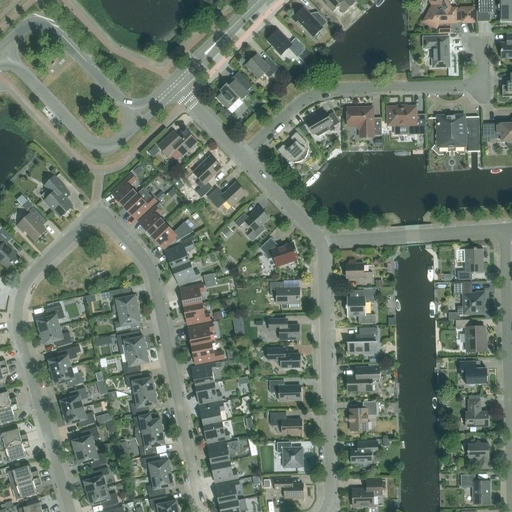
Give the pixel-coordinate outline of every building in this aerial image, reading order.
[(344,12),(355,2),(353,0),(321,0),(332,12),(338,6),(344,12)] [(439,23),(474,22),(473,8),(451,9),(445,0),(430,0),(430,1),(433,5),(424,21),(436,28),(439,23)] [(478,0),(479,2),(476,2),(477,22),(490,22),(490,13),(495,13),(495,12),(503,12),(503,21),(511,21),(511,0),(501,0),(502,1),(494,1),(493,0),(478,0)] [(324,28),(323,27),(327,22),(318,12),(313,17),(304,8),(292,19),(300,27),(302,25),(307,31),(314,38),(324,28)] [(280,56),(288,49),(288,48),(297,58),(306,50),(295,39),(290,43),(279,31),(268,41),(277,50),(276,51),(280,56)] [(501,59),(511,58),(511,34),(506,34),(507,43),(501,43),(501,59)] [(433,68),(450,67),(449,37),(423,38),(424,46),(432,46),(433,68)] [(307,51),(300,57),(308,65),(315,59),(307,51)] [(269,78),(278,69),(270,61),(265,65),(257,56),(257,55),(246,65),(246,66),(247,65),(260,78),(265,73),(269,78)] [(511,73),(509,73),(509,81),(507,81),(507,86),(502,86),(502,97),(511,97),(511,73)] [(247,92),(252,87),(241,74),(229,86),(227,84),(220,90),(222,93),(216,98),(228,110),(240,98),(242,101),(249,94),(247,92)] [(416,107),(387,107),(388,126),(394,126),(397,126),(398,135),(408,135),(417,135),(417,129),(426,129),(425,115),(416,115),(416,107)] [(374,136),(382,136),(381,118),(373,118),(373,108),(347,108),(348,126),(356,126),(360,130),(360,138),(374,138),(374,136)] [(226,109),(220,114),(226,120),(231,115),(226,109)] [(313,134),(315,133),(316,136),(319,136),(330,130),(331,132),(335,129),(334,126),(340,123),(333,113),(328,116),(326,112),(306,123),(313,134)] [(470,152),(478,152),(480,152),(479,117),(429,118),(429,119),(437,119),(438,148),(468,147),(468,152),(470,152)] [(488,125),(483,125),(483,137),(501,136),(501,139),(502,142),(507,142),(508,148),(510,150),(511,149),(511,123),(508,124),(501,124),(495,124),(488,125)] [(169,136),(158,146),(168,157),(171,154),(177,160),(181,156),(184,159),(184,158),(183,156),(187,152),(186,151),(196,142),(197,143),(199,144),(191,135),(186,130),(179,137),(178,136),(174,132),(169,136)] [(308,155),(309,151),(308,146),(306,143),(307,143),(297,132),(291,137),(292,140),(293,143),(294,144),(289,148),(288,148),(286,146),(283,145),(283,146),(277,151),(287,161),(288,161),(291,162),(295,163),(300,163),(304,160),(305,159),(308,155)] [(154,147),(149,153),(153,157),(159,152),(154,147)] [(207,183),(222,168),(211,156),(193,172),(201,180),(197,184),(201,188),(196,192),(202,198),(213,188),(207,183)] [(138,176),(143,171),(139,166),(134,172),(138,176)] [(111,194),(124,207),(137,194),(130,186),(136,180),(131,174),(111,194)] [(58,213),(57,214),(57,215),(58,216),(59,216),(60,216),(61,216),(62,216),(63,216),(64,216),(65,215),(66,215),(66,214),(67,213),(67,212),(67,211),(72,206),(60,194),(66,188),(55,177),(45,186),(49,189),(41,196),(46,201),(58,213)] [(232,207),(246,194),(236,183),(223,194),(217,188),(208,197),(218,209),(226,201),(232,207)] [(152,196),(151,196),(144,188),(138,194),(137,194),(124,207),(136,220),(157,201),(152,196)] [(174,189),(168,194),(172,198),(177,193),(174,189)] [(161,192),(155,197),(160,201),(165,196),(161,192)] [(33,206),(28,200),(22,206),(27,212),(33,206)] [(19,224),(17,226),(23,233),(26,231),(35,241),(46,231),(42,227),(47,222),(34,207),(28,212),(30,214),(25,219),(19,224)] [(139,223),(151,236),(165,223),(157,215),(161,212),(156,207),(139,223)] [(245,222),(253,230),(247,236),(253,242),(265,230),(261,226),(269,218),(260,207),(249,218),(245,213),(235,223),(239,228),(245,222)] [(188,220),(185,223),(191,228),(194,226),(188,220)] [(165,223),(151,236),(164,249),(175,239),(177,241),(194,231),(191,228),(185,223),(185,222),(174,232),(165,223)] [(228,227),(221,233),(225,237),(232,231),(228,227)] [(13,264),(19,256),(13,252),(14,251),(6,244),(11,238),(2,228),(0,229),(0,247),(0,248),(0,262),(2,264),(3,264),(8,268),(12,263),(13,264)] [(185,241),(186,244),(166,252),(173,269),(190,262),(186,251),(194,248),(190,237),(185,241)] [(271,238),(260,249),(266,255),(267,260),(274,258),(277,265),(289,261),(290,263),(296,261),(297,265),(298,265),(294,253),(296,252),(293,243),(279,247),(278,246),(271,238)] [(484,272),(483,272),(482,250),(484,250),(484,249),(476,249),(476,248),(474,248),(474,249),(459,250),(466,250),(466,273),(458,273),(458,272),(457,272),(458,280),(472,280),(472,279),(472,273),(484,272)] [(190,262),(173,269),(179,286),(201,278),(199,271),(194,273),(190,262)] [(360,284),(373,284),(373,272),(364,273),(364,263),(357,264),(357,265),(346,265),(346,278),(360,278),(360,284)] [(214,274),(203,276),(205,282),(215,280),(214,274)] [(215,280),(205,282),(206,288),(216,286),(215,280)] [(289,308),(299,308),(298,289),(289,289),(287,288),(284,288),(284,282),(270,283),(270,296),(277,296),(277,304),(282,303),(287,303),(289,303),(289,308)] [(484,301),(486,301),(486,291),(476,292),(476,294),(472,294),(472,282),(453,282),(453,295),(463,294),(464,307),(457,307),(457,314),(484,314),(484,301)] [(180,289),(184,307),(202,303),(200,292),(205,291),(203,284),(180,289)] [(118,311),(119,313),(138,309),(136,296),(125,298),(123,289),(102,293),(103,300),(113,298),(114,305),(112,308),(113,313),(118,311)] [(347,303),(344,304),(345,311),(347,311),(347,318),(348,318),(348,316),(359,316),(359,320),(359,324),(376,323),(375,315),(366,315),(366,302),(375,301),(375,290),(362,290),(362,297),(350,298),(347,298),(347,296),(347,303)] [(95,295),(86,296),(87,303),(96,301),(95,295)] [(202,303),(184,307),(188,325),(210,321),(209,314),(205,315),(202,303)] [(37,321),(40,333),(60,327),(58,320),(65,318),(61,305),(48,309),(50,317),(37,321)] [(141,322),(138,309),(119,313),(120,321),(114,322),(116,333),(131,330),(130,324),(141,322)] [(221,312),(214,313),(215,320),(223,319),(221,312)] [(285,319),(269,319),(269,327),(269,331),(280,331),(280,340),(300,340),(299,325),(288,325),(287,319),(285,319)] [(467,352),(486,352),(486,341),(485,341),(485,327),(472,327),(471,320),(456,321),(456,328),(466,328),(467,352)] [(188,328),(192,346),(212,342),(210,331),(214,330),(213,323),(188,328)] [(60,327),(40,333),(44,345),(57,341),(59,347),(72,343),(69,332),(62,334),(60,327)] [(360,335),(356,335),(356,342),(347,342),(347,343),(348,343),(348,355),(370,354),(369,347),(376,347),(376,342),(377,342),(374,342),(374,335),(378,335),(378,328),(359,328),(360,335)] [(244,329),(235,330),(236,337),(245,336),(244,329)] [(117,336),(119,347),(121,355),(127,354),(146,350),(144,337),(133,339),(132,333),(117,336)] [(212,342),(192,346),(196,365),(224,359),(223,352),(214,354),(212,342)] [(49,361),(52,373),(72,367),(69,360),(77,357),(76,353),(81,352),(79,346),(60,352),(62,357),(49,361)] [(268,361),(274,361),(279,366),(285,372),(289,368),(300,368),(300,354),(282,355),(282,348),(268,349),(268,361)] [(138,365),(149,363),(146,350),(127,354),(128,362),(123,363),(125,374),(139,371),(138,365)] [(192,368),(196,386),(214,383),(212,371),(216,371),(216,369),(222,368),(221,362),(192,368)] [(470,386),(475,386),(477,385),(488,384),(488,376),(487,376),(487,369),(476,369),(476,362),(459,362),(460,370),(465,369),(466,384),(468,384),(470,386)] [(0,384),(5,383),(3,376),(9,374),(7,367),(0,369),(0,384)] [(72,367),(52,373),(56,385),(69,381),(71,386),(84,383),(81,373),(74,375),(72,367)] [(371,382),(379,382),(379,368),(357,368),(357,375),(355,377),(351,377),(351,376),(348,376),(348,385),(349,385),(350,397),(350,392),(372,391),(371,382)] [(133,386),(135,395),(155,391),(152,378),(141,380),(140,374),(125,377),(127,387),(133,386)] [(279,400),(301,400),(301,386),(284,387),(284,380),(270,381),(270,393),(279,392),(279,400)] [(216,394),(214,383),(196,386),(199,404),(222,400),(221,393),(216,394)] [(60,401),(64,413),(83,407),(81,400),(88,398),(85,388),(72,392),(74,397),(60,401)] [(155,391),(135,395),(137,403),(131,404),(133,415),(148,412),(146,406),(157,404),(155,391)] [(0,393),(0,409),(18,404),(16,397),(10,399),(8,392),(0,393)] [(469,412),(466,412),(466,427),(488,427),(488,412),(481,412),(480,400),(480,396),(469,396),(469,400),(468,400),(469,412)] [(367,416),(377,415),(377,402),(363,402),(363,409),(350,409),(350,431),(368,431),(367,416)] [(200,407),(204,426),(222,422),(220,411),(224,410),(223,403),(200,407)] [(18,404),(0,409),(0,424),(16,420),(14,413),(20,411),(18,404)] [(83,407),(64,413),(67,425),(81,421),(82,427),(96,423),(93,413),(86,415),(83,407)] [(302,434),(302,420),(287,420),(286,413),(270,413),(271,426),(282,426),(282,434),(302,434)] [(110,414),(97,418),(99,425),(112,420),(110,414)] [(135,437),(163,432),(160,419),(149,421),(148,415),(133,418),(135,427),(135,437)] [(222,422),(204,426),(207,444),(230,439),(229,432),(224,433),(222,422)] [(10,429),(11,431),(2,434),(0,433),(0,446),(1,449),(6,448),(29,441),(27,434),(21,436),(18,427),(10,429)] [(72,441),(75,453),(95,447),(93,440),(100,438),(97,427),(84,431),(85,437),(72,441)] [(135,439),(140,449),(141,456),(156,453),(155,447),(165,445),(163,432),(135,437),(135,439)] [(29,441),(6,448),(10,462),(27,457),(24,450),(31,448),(29,441)] [(208,447),(212,465),(230,461),(228,453),(240,451),(238,441),(208,447)] [(479,469),(490,468),(489,444),(482,444),(478,441),(475,444),(468,444),(464,448),(467,450),(467,452),(469,452),(479,462),(479,469)] [(126,442),(120,443),(125,461),(130,459),(126,442)] [(303,467),(302,448),(292,448),(291,442),(277,443),(277,453),(283,453),(284,468),(303,467)] [(358,449),(351,449),(351,464),(372,463),(372,454),(378,454),(377,442),(365,442),(358,442),(358,449)] [(95,447),(75,453),(79,465),(93,461),(94,467),(107,463),(104,453),(97,455),(95,447)] [(150,468),(151,477),(171,473),(168,460),(158,462),(156,456),(142,459),(144,470),(150,468)] [(232,472),(230,461),(212,465),(215,483),(238,478),(237,471),(232,472)] [(7,472),(11,486),(40,478),(38,471),(31,473),(29,466),(7,472)] [(84,481),(87,493),(107,488),(103,476),(109,474),(107,468),(95,471),(97,477),(84,481)] [(171,473),(151,477),(153,485),(147,486),(149,497),(164,494),(163,488),(174,486),(171,473)] [(489,491),(490,491),(490,481),(475,482),(475,475),(461,475),(461,487),(473,487),(474,504),(490,503),(489,491)] [(40,478),(11,486),(16,500),(21,499),(38,494),(35,486),(42,485),(40,478)] [(304,498),(304,484),(289,485),(289,478),(275,479),(275,491),(284,490),(284,498),(304,498)] [(366,490),(352,490),(353,506),(374,506),(374,496),(383,496),(382,490),(382,480),(366,480),(366,490)] [(216,486),(219,504),(238,500),(236,489),(240,488),(239,481),(216,486)] [(107,488),(87,493),(91,505),(104,502),(106,507),(119,504),(116,493),(109,495),(107,488)] [(158,509),(158,511),(178,511),(177,501),(166,503),(165,497),(150,500),(152,511),(158,509)] [(244,511),(245,511),(247,511),(245,500),(245,499),(238,500),(219,504),(221,511),(244,511)] [(49,511),(49,508),(42,510),(40,502),(23,507),(18,509),(19,511),(49,511)]
